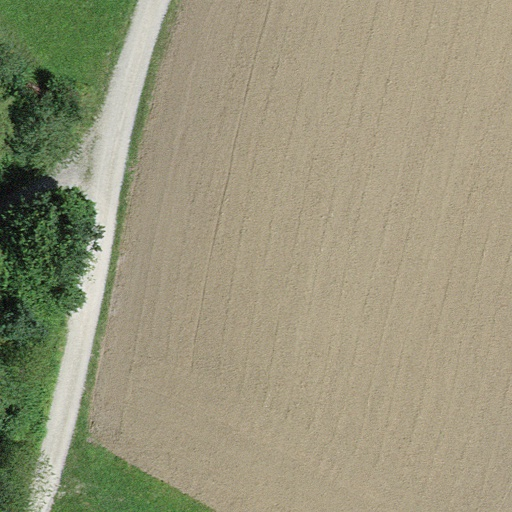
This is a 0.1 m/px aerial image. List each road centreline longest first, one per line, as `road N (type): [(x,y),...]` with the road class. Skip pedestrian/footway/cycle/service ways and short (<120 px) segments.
road 1 (track): [(153,0),(37,511)]
road 2 (track): [(0,221),(112,154)]
